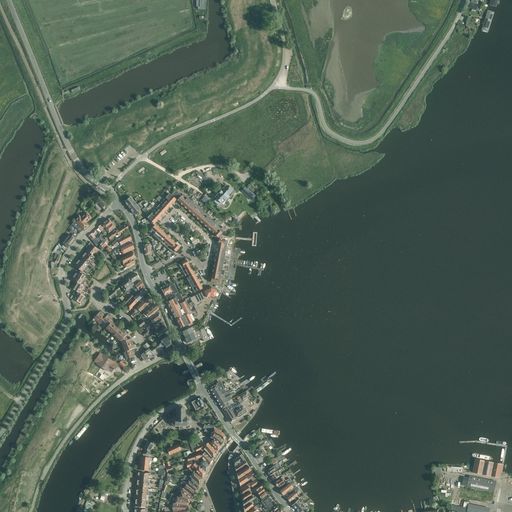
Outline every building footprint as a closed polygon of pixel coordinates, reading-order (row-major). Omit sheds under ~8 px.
[(488,11),(481,31),(487,33),(494,13),(488,11)] [(206,180),(208,178),(197,170),(195,172),(199,175),(198,176),(202,179),(202,178),(206,180)] [(225,186),(214,197),(216,199),(214,201),(219,206),(221,203),(224,200),(225,201),(229,197),(228,196),(231,192),(233,190),(230,187),(228,189),(225,186)] [(246,186),(242,191),(247,196),(251,191),(246,186)] [(251,191),(247,196),(251,200),(256,195),(251,191)] [(165,198),(168,200),(172,204),(176,199),(172,195),(171,196),(169,194),(165,198)] [(181,196),(177,200),(181,204),(187,198),(183,194),(181,196)] [(187,198),(181,204),(185,208),(191,201),(191,202),(193,200),(191,199),(190,198),(189,197),(188,196),(187,198)] [(131,197),(124,202),(127,206),(134,201),(131,197)] [(162,202),(164,204),(168,208),(172,204),(168,200),(165,198),(162,202)] [(259,202),(263,207),(269,203),(266,198),(259,202)] [(134,201),(127,206),(130,210),(137,205),(134,201)] [(191,201),(185,208),(189,211),(195,205),(191,202),(191,201)] [(158,206),(160,208),(164,212),(168,208),(164,204),(162,202),(158,206)] [(137,205),(130,210),(133,214),(140,209),(142,208),(139,203),(137,205)] [(195,205),(189,211),(193,215),(199,209),(195,205)] [(154,210),(156,212),(161,216),(164,212),(160,208),(158,206),(154,210)] [(199,209),(193,215),(197,219),(203,212),(199,209)] [(151,214),(153,216),(157,220),(161,216),(156,212),(154,210),(151,214)] [(79,215),(75,222),(84,230),(89,225),(86,223),(91,218),(86,212),(81,217),(79,215)] [(203,212),(197,219),(201,223),(207,216),(203,212)] [(151,214),(147,218),(149,220),(153,224),(157,220),(153,216),(151,214)] [(207,216),(201,223),(205,226),(211,220),(207,216)] [(108,219),(101,224),(103,227),(100,229),(102,231),(112,223),(108,219)] [(211,220),(205,226),(209,230),(215,224),(211,220)] [(75,221),(72,224),(80,232),(83,230),(75,221)] [(112,223),(102,231),(103,233),(106,231),(108,233),(115,228),(112,223)] [(128,229),(126,223),(115,230),(118,235),(128,229)] [(215,224),(209,230),(213,234),(219,227),(215,224)] [(154,225),(151,229),(151,230),(149,232),(153,235),(155,233),(159,229),(154,225)] [(219,227),(213,234),(217,237),(221,233),(223,231),(224,231),(225,229),(223,227),(221,229),(219,227)] [(159,229),(155,233),(153,235),(157,239),(159,237),(163,232),(159,229)] [(119,236),(118,235),(115,230),(113,231),(107,236),(108,238),(110,240),(115,236),(116,238),(119,236)] [(65,240),(62,244),(67,247),(69,244),(70,245),(75,239),(78,235),(75,232),(72,236),(69,234),(64,240),(65,240)] [(163,232),(159,237),(157,239),(161,243),(163,241),(167,236),(163,232)] [(117,239),(118,239),(120,243),(121,245),(131,239),(129,233),(117,239)] [(167,236),(163,241),(161,243),(165,246),(167,244),(171,240),(167,236)] [(219,239),(218,244),(226,246),(228,246),(228,247),(233,248),(233,244),(228,243),(228,244),(227,244),(227,241),(228,241),(228,238),(225,238),(225,239),(221,238),(221,239),(219,239)] [(171,240),(167,244),(165,246),(169,250),(171,248),(175,244),(171,240)] [(102,241),(99,244),(100,245),(104,249),(105,250),(108,246),(107,245),(107,244),(106,243),(105,243),(104,242),(102,241)] [(89,246),(86,250),(93,256),(98,250),(92,245),(93,244),(90,242),(88,245),(89,246)] [(116,250),(117,252),(118,251),(119,253),(121,252),(122,255),(134,249),(131,242),(119,248),(116,250)] [(149,244),(143,245),(144,248),(144,249),(145,254),(145,255),(151,254),(154,253),(153,250),(151,251),(149,244)] [(175,244),(171,248),(169,250),(173,253),(175,251),(175,252),(179,247),(175,244)] [(218,244),(217,250),(225,251),(230,252),(231,250),(228,250),(228,248),(226,248),(226,246),(218,244)] [(85,253),(84,255),(93,263),(94,261),(92,260),(94,258),(93,256),(86,250),(84,252),(85,253)] [(133,252),(119,260),(126,268),(135,262),(133,259),(135,258),(133,252)] [(81,255),(79,257),(88,265),(90,263),(91,264),(93,263),(84,255),(82,257),(81,255)] [(216,255),(215,260),(223,262),(225,263),(229,263),(229,261),(224,260),(224,257),(216,255)] [(79,260),(77,262),(89,272),(90,270),(86,267),(88,265),(79,257),(78,259),(79,260)] [(186,260),(181,263),(179,264),(181,269),(183,268),(189,265),(186,260)] [(86,270),(77,262),(76,264),(74,263),(72,265),(75,268),(76,267),(82,272),(83,270),(87,273),(89,272),(86,270)] [(189,265),(183,268),(181,269),(184,274),(186,273),(191,270),(189,265)] [(76,273),(74,275),(86,283),(87,281),(84,279),(85,276),(75,270),(74,272),(76,273)] [(191,270),(186,273),(184,274),(187,279),(189,277),(194,274),(191,270)] [(136,273),(128,278),(131,281),(132,282),(139,278),(138,277),(136,273)] [(194,274),(189,277),(187,279),(189,283),(191,282),(197,279),(194,274)] [(71,277),(69,279),(73,282),(73,281),(76,282),(80,285),(82,282),(85,285),(86,283),(74,275),(73,277),(71,277)] [(120,285),(119,286),(121,289),(122,288),(125,292),(134,285),(132,283),(132,282),(131,281),(128,278),(120,285)] [(197,279),(191,282),(189,283),(192,288),(194,287),(199,284),(197,279)] [(128,290),(127,291),(129,293),(132,290),(132,291),(134,290),(136,292),(138,290),(143,287),(144,286),(140,281),(134,285),(130,289),(128,290)] [(80,285),(76,282),(73,287),(72,286),(70,289),(73,291),(73,290),(76,292),(80,294),(83,290),(86,292),(87,289),(80,285)] [(174,284),(162,290),(165,296),(172,292),(176,289),(174,284)] [(199,284),(194,287),(192,288),(194,293),(197,291),(197,292),(202,289),(199,284)] [(201,292),(190,297),(194,306),(199,304),(199,302),(205,299),(205,300),(208,298),(209,297),(210,297),(216,300),(217,297),(215,296),(217,293),(218,294),(220,291),(211,287),(209,288),(210,289),(207,290),(207,289),(201,292)] [(133,297),(137,302),(141,299),(143,297),(148,293),(144,288),(133,297)] [(176,289),(172,292),(175,298),(178,303),(182,300),(176,289)] [(114,290),(107,295),(111,299),(117,294),(116,292),(114,290)] [(70,298),(71,299),(73,300),(73,299),(80,304),(83,300),(84,301),(86,298),(80,294),(76,292),(73,296),(72,295),(70,298)] [(172,292),(165,296),(168,301),(175,298),(172,292)] [(131,295),(123,303),(125,305),(133,297),(131,295)] [(139,305),(136,307),(140,312),(147,305),(153,300),(149,296),(145,299),(143,301),(139,305)] [(125,305),(125,306),(129,310),(131,308),(132,309),(133,310),(135,308),(133,306),(137,302),(133,297),(125,305)] [(194,306),(190,297),(188,298),(183,300),(182,300),(178,303),(169,307),(175,320),(176,319),(187,314),(189,313),(191,312),(196,310),(194,306)] [(168,302),(167,302),(169,307),(178,303),(175,298),(168,301),(168,302)] [(147,311),(143,314),(146,318),(149,317),(157,310),(158,309),(155,304),(147,311)] [(135,308),(133,310),(129,314),(132,318),(136,313),(137,314),(140,312),(136,307),(135,308)] [(100,311),(92,320),(94,321),(95,320),(99,324),(100,323),(104,319),(103,319),(105,317),(103,315),(104,314),(102,313),(100,311)] [(158,312),(149,318),(150,319),(146,323),(147,324),(143,326),(147,329),(149,328),(152,325),(152,324),(153,324),(161,319),(161,318),(158,312)] [(187,314),(176,319),(179,325),(178,326),(179,327),(180,327),(180,328),(193,322),(192,322),(193,321),(189,313),(187,314)] [(104,319),(100,323),(102,324),(103,323),(107,327),(110,323),(112,321),(114,320),(111,318),(112,318),(110,316),(108,315),(105,317),(103,319),(104,319)] [(161,319),(153,324),(154,326),(155,329),(153,330),(154,332),(164,326),(164,325),(161,319)] [(107,327),(106,329),(105,329),(106,331),(107,330),(109,332),(119,321),(117,320),(114,323),(112,321),(110,323),(107,327)] [(119,321),(109,332),(111,334),(111,335),(112,336),(113,335),(119,328),(118,326),(120,323),(119,321)] [(164,325),(164,326),(154,332),(158,337),(157,337),(159,341),(168,335),(166,332),(167,331),(164,325)] [(119,328),(113,335),(112,336),(113,337),(114,336),(116,338),(126,328),(124,326),(121,329),(119,328)] [(192,327),(181,332),(184,338),(193,333),(192,331),(193,330),(192,327)] [(127,339),(125,337),(127,334),(125,332),(127,329),(126,328),(116,338),(118,340),(118,341),(119,343),(120,342),(121,341),(122,342),(127,340),(127,339)] [(147,329),(142,333),(145,336),(149,332),(151,330),(149,328),(147,329)] [(194,333),(193,333),(184,338),(187,343),(196,338),(195,335),(199,333),(198,331),(194,333)] [(159,341),(161,343),(162,345),(170,340),(168,335),(159,341)] [(122,342),(121,343),(120,343),(121,345),(122,345),(123,347),(132,344),(130,337),(127,339),(127,340),(122,342)] [(161,343),(159,344),(163,349),(163,350),(171,344),(170,340),(162,345),(161,343)] [(158,342),(153,346),(154,347),(158,353),(161,351),(160,351),(162,349),(163,350),(163,349),(159,344),(158,342)] [(124,350),(123,350),(124,352),(127,351),(131,349),(132,351),(135,350),(134,348),(132,344),(123,347),(124,350)] [(154,347),(149,350),(153,355),(154,356),(158,353),(154,347)] [(123,359),(124,361),(134,357),(133,354),(134,354),(133,352),(132,352),(132,351),(131,349),(127,351),(124,352),(122,353),(124,358),(123,359)] [(148,349),(144,352),(149,358),(153,355),(149,350),(148,349)] [(141,354),(140,355),(144,360),(146,359),(149,358),(144,352),(143,351),(141,353),(141,354)] [(99,353),(95,358),(100,361),(98,363),(106,369),(107,368),(111,371),(113,369),(116,365),(112,362),(101,355),(99,353)] [(194,366),(186,371),(186,370),(183,372),(182,373),(182,374),(183,374),(184,374),(187,373),(196,368),(199,366),(199,367),(201,366),(202,365),(202,364),(201,363),(200,363),(198,364),(194,366)] [(216,384),(209,388),(211,392),(221,386),(221,385),(219,382),(216,384)] [(218,387),(211,392),(213,396),(221,391),(224,389),(225,388),(223,385),(221,386),(218,387)] [(221,391),(213,396),(216,399),(223,395),(226,393),(224,389),(221,391)] [(223,395),(216,399),(218,403),(225,398),(224,396),(227,394),(232,391),(233,391),(232,389),(231,389),(229,391),(226,393),(223,395)] [(245,391),(239,395),(241,398),(242,400),(249,396),(245,391)] [(201,397),(195,400),(191,403),(195,410),(196,409),(196,410),(199,409),(199,407),(200,408),(205,405),(201,397)] [(225,398),(218,403),(220,406),(230,400),(231,399),(230,397),(226,400),(225,398)] [(230,400),(220,406),(222,410),(229,405),(232,404),(230,400)] [(229,405),(222,410),(226,416),(229,422),(234,418),(236,417),(245,411),(242,406),(239,402),(238,400),(232,404),(229,405)] [(171,419),(171,420),(172,420),(172,423),(171,424),(172,424),(174,426),(174,427),(175,427),(175,426),(178,426),(178,427),(179,427),(179,429),(183,429),(183,427),(183,426),(187,426),(187,427),(188,427),(187,426),(189,424),(190,424),(190,423),(189,423),(191,423),(191,420),(189,420),(190,420),(190,419),(189,419),(187,417),(187,416),(186,417),(185,417),(185,408),(182,406),(178,406),(176,409),(176,411),(176,417),(175,417),(174,416),(174,417),(174,418),(172,420),(171,419)] [(215,425),(213,428),(213,429),(211,433),(213,435),(214,434),(224,441),(225,436),(220,431),(220,430),(217,425),(215,425)] [(214,434),(213,435),(211,433),(209,437),(210,438),(213,439),(219,445),(220,446),(224,441),(214,434)] [(213,439),(209,443),(211,444),(210,445),(216,452),(217,451),(220,446),(219,445),(213,439)] [(143,454),(148,454),(150,455),(152,452),(150,451),(150,450),(151,451),(154,446),(153,446),(153,445),(155,446),(156,443),(152,441),(151,443),(147,441),(145,446),(144,445),(143,448),(144,448),(143,449),(145,449),(143,454)] [(203,445),(198,447),(195,448),(195,449),(196,452),(201,449),(202,451),(205,450),(206,452),(212,459),(216,452),(208,443),(205,444),(203,445)] [(177,444),(167,449),(170,455),(180,450),(177,444)] [(254,450),(252,451),(258,459),(264,454),(260,449),(258,445),(257,444),(253,448),(254,450)] [(199,453),(195,455),(186,458),(187,462),(196,459),(201,458),(202,460),(202,459),(208,465),(212,460),(204,452),(201,455),(199,453)] [(232,461),(234,467),(239,464),(244,460),(245,460),(241,454),(238,457),(232,461)] [(196,459),(193,460),(199,465),(198,466),(199,467),(205,472),(209,465),(208,465),(202,459),(202,460),(201,458),(196,459)] [(474,467),(473,473),(500,478),(501,470),(503,465),(476,459),(474,467)] [(239,464),(234,467),(237,474),(248,466),(244,460),(239,464)] [(191,467),(195,471),(201,477),(202,478),(205,472),(199,467),(198,466),(195,463),(192,465),(191,462),(186,463),(187,468),(191,467)] [(273,467),(266,471),(269,475),(275,470),(277,469),(279,468),(276,464),(275,465),(273,467)] [(248,466),(237,474),(238,479),(244,475),(251,471),(250,469),(248,466)] [(189,476),(191,478),(191,477),(198,485),(202,478),(194,471),(190,468),(186,469),(191,474),(191,475),(184,476),(184,477),(189,477),(189,476)] [(277,470),(269,476),(273,481),(281,475),(277,470)] [(21,481),(22,476),(23,476),(24,472),(20,471),(19,475),(20,476),(21,476),(20,480),(19,480),(18,480),(17,483),(18,484),(19,485),(18,489),(17,489),(15,489),(14,492),(16,493),(17,494),(16,498),(14,498),(13,498),(12,501),(13,502),(15,503),(14,507),(12,506),(11,507),(10,510),(15,511),(16,508),(14,507),(15,502),(17,503),(18,499),(16,499),(18,493),(19,494),(20,490),(19,490),(20,484),(21,485),(22,481),(21,481)] [(251,471),(244,475),(248,481),(251,479),(252,481),(256,479),(253,474),(251,471)] [(244,475),(238,479),(240,486),(242,485),(248,481),(244,475)] [(183,477),(183,479),(188,480),(188,481),(196,488),(198,485),(191,477),(191,478),(189,476),(189,477),(184,477),(183,477)] [(464,477),(462,485),(467,486),(467,487),(494,492),(496,482),(469,476),(468,478),(464,477)] [(280,478),(273,483),(276,486),(277,486),(279,487),(286,482),(287,484),(291,481),(289,478),(289,479),(288,478),(285,481),(281,477),(280,478)] [(183,479),(181,479),(181,480),(187,482),(185,484),(195,491),(195,490),(196,488),(188,481),(188,480),(183,479)] [(249,483),(251,487),(253,488),(260,484),(256,479),(252,481),(249,483)] [(182,489),(192,496),(194,492),(195,491),(185,484),(181,482),(180,484),(184,487),(182,489)] [(241,489),(240,489),(241,497),(251,491),(249,488),(251,487),(249,483),(246,485),(243,487),(241,489)] [(289,483),(279,490),(283,495),(288,491),(289,493),(292,490),(291,489),(292,488),(289,483)] [(177,487),(176,488),(181,492),(190,499),(191,499),(192,496),(182,489),(178,485),(177,487)] [(258,494),(258,495),(259,496),(265,491),(262,487),(256,492),(258,494)] [(251,491),(241,497),(242,502),(251,496),(252,495),(251,494),(253,492),(254,493),(256,492),(255,488),(251,491)] [(267,494),(265,491),(259,496),(258,495),(257,496),(258,498),(260,501),(267,494)] [(294,491),(286,498),(290,502),(291,501),(292,502),(296,499),(294,497),(297,495),(294,491)] [(178,497),(177,497),(188,503),(191,499),(181,492),(179,495),(176,494),(175,496),(178,497)] [(170,494),(168,499),(173,501),(172,503),(187,505),(188,503),(177,497),(178,497),(175,496),(170,494)] [(265,497),(260,501),(262,503),(260,505),(261,506),(263,505),(270,499),(268,495),(265,497)] [(251,496),(242,502),(243,507),(250,502),(253,500),(254,499),(253,498),(251,496)] [(292,506),(296,509),(303,502),(302,501),(302,500),(300,498),(298,500),(292,506)] [(264,506),(262,509),(263,510),(273,502),(270,499),(263,505),(264,506)] [(86,511),(93,511),(97,503),(87,500),(85,506),(88,507),(86,511)] [(167,502),(167,504),(172,505),(172,511),(184,510),(187,505),(172,503),(167,502)] [(250,502),(243,507),(243,511),(245,511),(253,506),(250,502)] [(263,510),(262,511),(265,511),(267,510),(269,511),(274,506),(276,505),(273,502),(263,510)] [(303,502),(296,509),(298,511),(299,511),(305,507),(306,506),(304,504),(303,502)] [(200,503),(197,504),(196,508),(198,510),(201,511),(204,509),(205,506),(203,504),(200,503)]
